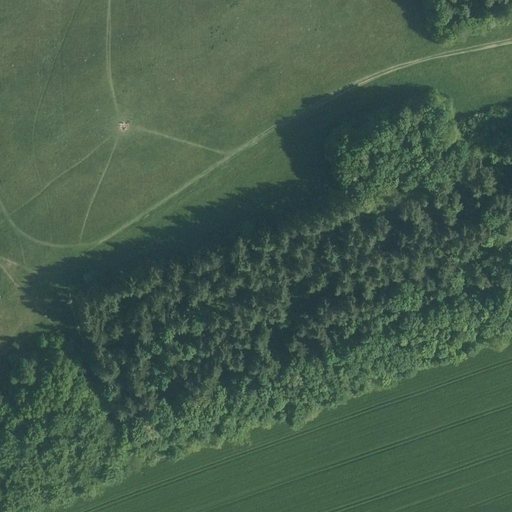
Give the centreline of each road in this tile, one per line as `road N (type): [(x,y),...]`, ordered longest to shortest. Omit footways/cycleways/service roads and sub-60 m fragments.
road 1 (track): [(511,37),(414,64),(329,104),(58,271),(40,268),(0,210)]
road 2 (track): [(511,263),(117,419)]
road 3 (track): [(35,299),(143,457),(0,510)]
road 4 (track): [(0,339),(35,299),(40,268),(0,253)]
